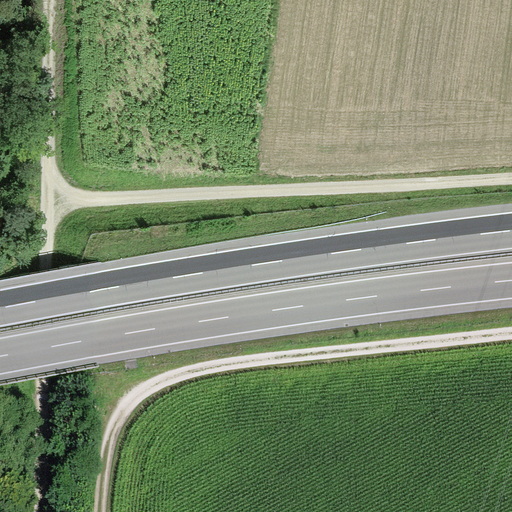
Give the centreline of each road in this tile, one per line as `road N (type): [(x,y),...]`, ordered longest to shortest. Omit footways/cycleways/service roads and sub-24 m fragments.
road 1 (motorway): [(511,232),(0,309)]
road 2 (motorway): [(0,356),(511,281)]
road 3 (track): [(42,511),(52,0)]
road 4 (track): [(511,334),(177,375),(142,392),(112,424),(98,511)]
road 5 (track): [(49,201),(511,172)]
